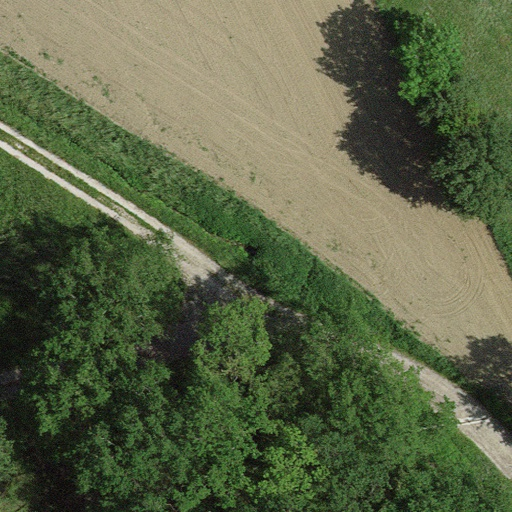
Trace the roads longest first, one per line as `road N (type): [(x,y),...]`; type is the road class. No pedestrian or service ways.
road 1 (track): [(0,395),(116,365),(303,338),(390,366),(446,397),(511,458)]
road 2 (track): [(303,338),(0,137)]
